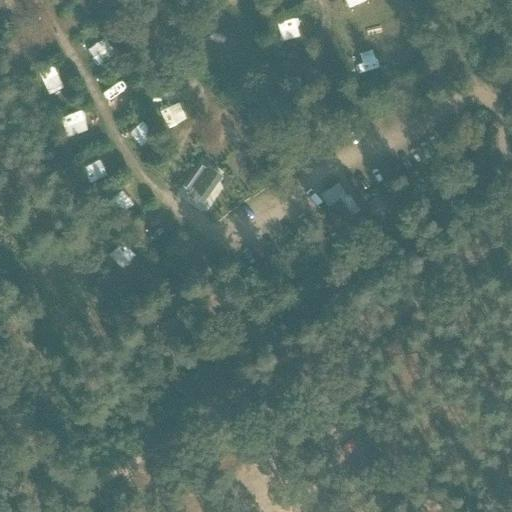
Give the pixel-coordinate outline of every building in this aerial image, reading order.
[(287,41),(302,31),(292,16),(277,27),(287,41)] [(79,111),(61,116),(67,141),(86,136),(79,111)] [(207,167),(189,193),(203,202),(221,177),(207,167)] [(387,189),(366,204),(377,220),(398,206),(387,189)] [(330,197),(312,208),(321,222),(318,224),(323,233),(331,228),(327,222),(340,213),(330,197)]
